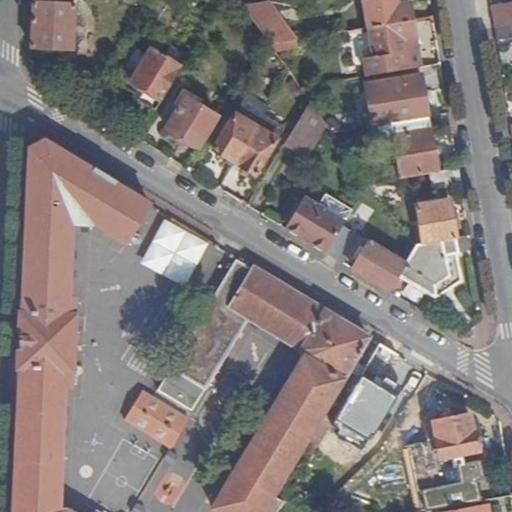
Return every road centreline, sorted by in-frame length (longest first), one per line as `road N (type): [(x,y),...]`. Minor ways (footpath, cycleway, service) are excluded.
road 1 (residential): [(511,376),(484,374),(1,84)]
road 2 (residential): [(460,0),(511,297)]
